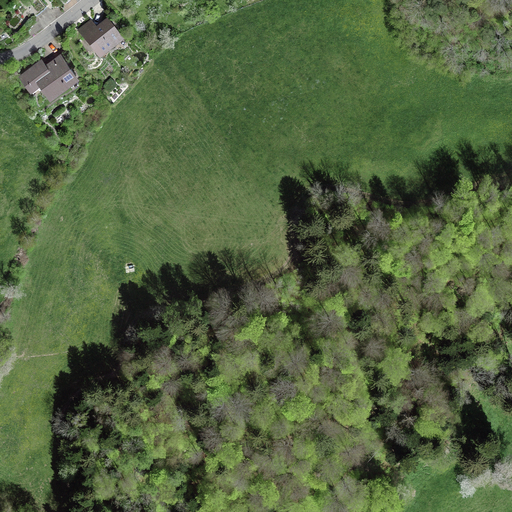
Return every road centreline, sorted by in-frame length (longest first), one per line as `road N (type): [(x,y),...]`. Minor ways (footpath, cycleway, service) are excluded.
road 1 (track): [(286,214),(325,188),(440,194),(511,173)]
road 2 (track): [(133,91),(286,214)]
